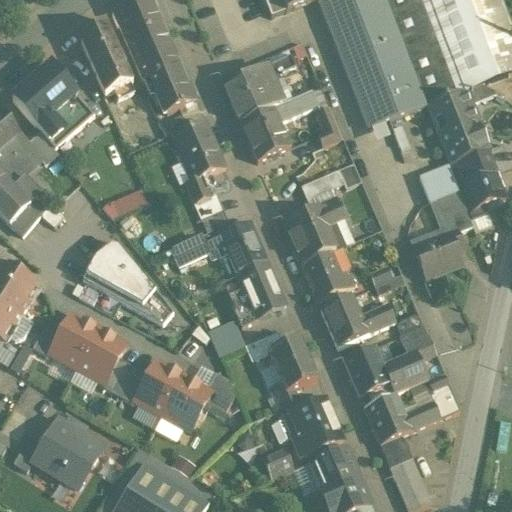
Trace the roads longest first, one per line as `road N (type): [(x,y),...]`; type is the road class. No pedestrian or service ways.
road 1 (residential): [(388,511),(166,0)]
road 2 (residential): [(456,511),(511,248)]
